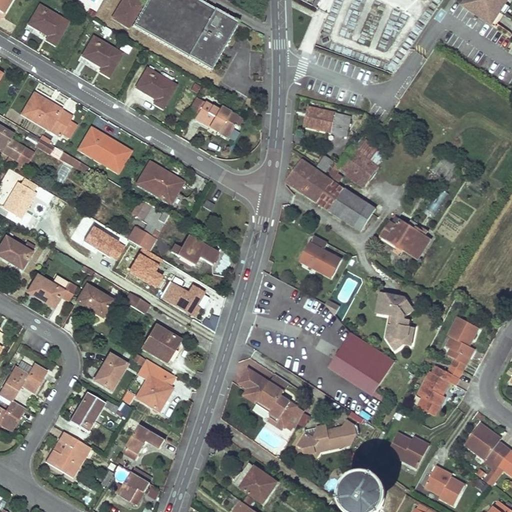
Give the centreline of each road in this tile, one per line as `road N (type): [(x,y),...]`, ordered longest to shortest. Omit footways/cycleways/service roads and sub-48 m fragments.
road 1 (tertiary): [(171,511),(269,190)]
road 2 (residential): [(0,43),(223,175),(269,190)]
road 3 (residential): [(12,475),(71,353),(62,338),(0,301)]
road 4 (tertiary): [(269,190),(278,0)]
